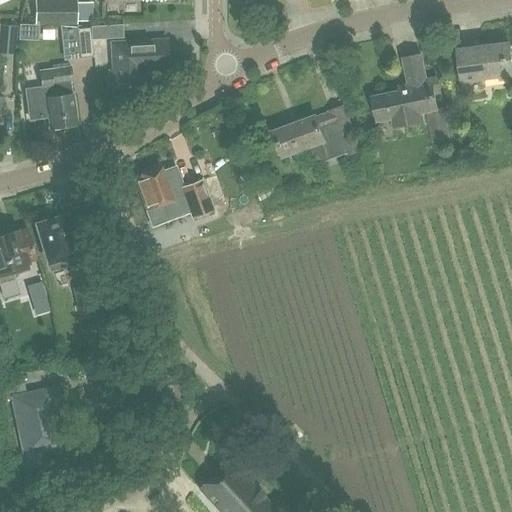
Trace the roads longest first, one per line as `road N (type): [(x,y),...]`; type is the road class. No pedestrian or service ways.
road 1 (residential): [(227,71),(372,20),(511,2)]
road 2 (track): [(151,314),(113,141)]
road 3 (track): [(345,511),(225,390)]
road 4 (residential): [(113,141),(227,71)]
road 5 (track): [(89,511),(149,490),(170,459),(172,433)]
road 6 (residential): [(113,141),(0,186)]
road 7 (track): [(151,314),(172,433)]
